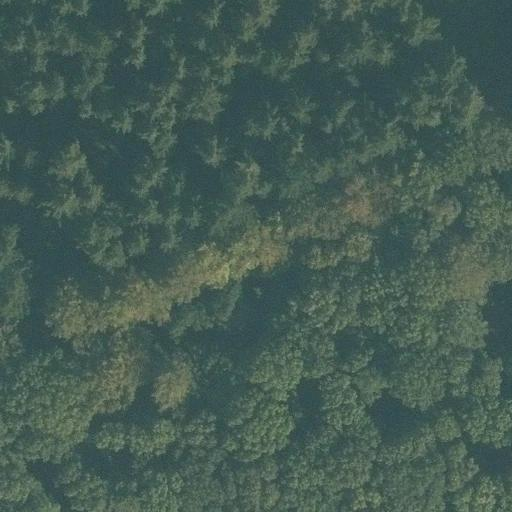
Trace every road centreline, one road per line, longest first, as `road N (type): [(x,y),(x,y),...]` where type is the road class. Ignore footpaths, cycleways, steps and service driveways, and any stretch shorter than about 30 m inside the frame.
road 1 (track): [(0,341),(511,143)]
road 2 (track): [(72,240),(511,71)]
road 3 (track): [(117,293),(0,139)]
road 4 (track): [(511,143),(466,63),(416,0)]
